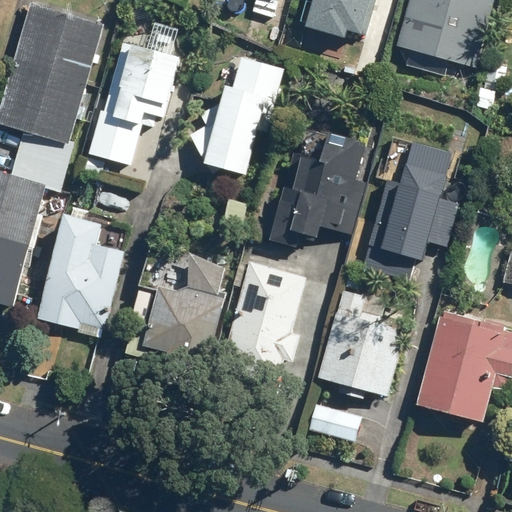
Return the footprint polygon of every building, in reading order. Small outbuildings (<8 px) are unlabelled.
[(256,0),(252,14),(271,19),(273,20),(278,4),(276,4),(277,0),(256,0)] [(312,0),(304,32),(343,44),(345,37),(359,41),(370,0),(312,0)] [(409,0),(396,51),(475,71),(493,0),(409,0)] [(74,150),(70,149),(103,29),(29,8),(0,113),(0,131),(22,138),(10,180),(0,177),(0,307),(12,311),(45,192),(61,196),(74,150)] [(180,58),(122,44),(104,114),(99,112),(88,159),(131,170),(141,133),(139,131),(142,117),(163,123),(180,58)] [(231,93),(223,91),(219,107),(201,118),(206,129),(189,138),(199,158),(204,164),(203,169),(224,174),(247,177),(258,131),(268,134),(284,73),(241,60),(231,93)] [(284,192),(278,191),(264,244),(296,252),(298,241),(315,246),(325,207),(332,209),(327,228),(354,235),(366,187),(355,184),(364,149),(325,139),(319,164),(293,158),(284,192)] [(451,160),(397,147),(392,165),(403,168),(387,230),(374,227),(368,250),(381,253),(385,254),(398,261),(400,255),(422,260),(437,206),(439,206),(451,160)] [(105,332),(123,256),(95,249),(100,229),(85,226),(88,213),(72,209),(69,222),(61,220),(36,322),(78,333),(78,335),(100,340),(102,332),(105,332)] [(511,248),(503,285),(511,287),(511,248)] [(157,291),(142,349),(167,355),(161,379),(202,389),(223,307),(226,296),(219,295),(225,268),(187,257),(187,289),(174,295),(157,291)] [(306,279),(249,265),(222,367),(280,382),(285,363),(292,365),(299,338),(292,336),(306,279)] [(337,317),(335,316),(317,383),(340,389),(338,396),(363,403),(365,396),(387,401),(405,334),(378,327),(384,303),(343,293),(337,317)] [(507,329),(440,312),(415,411),(482,428),(491,392),(508,396),(511,379),(511,335),(506,334),(507,329)] [(318,395),(307,431),(355,446),(365,409),(318,395)]
